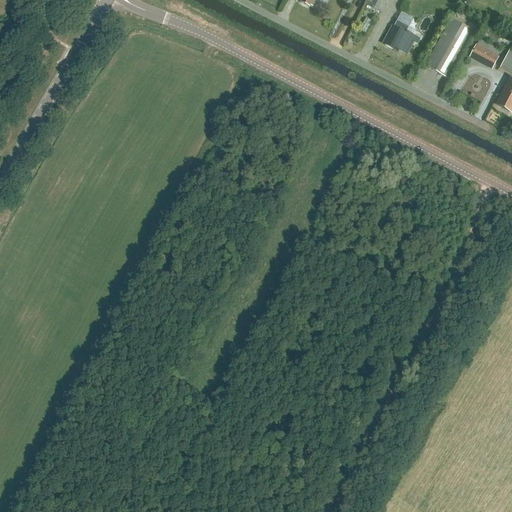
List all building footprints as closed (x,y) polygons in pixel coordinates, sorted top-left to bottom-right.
[(369,0),(366,6),(377,11),(383,0),(369,0)] [(400,19),(420,27),(423,21),(402,13),(400,19)] [(447,78),(473,31),(451,19),(443,34),(437,44),(425,66),(447,78)] [(409,28),(397,21),(394,28),(392,27),(384,42),(386,44),(385,46),(398,53),(399,51),(407,55),(414,42),(417,44),(420,39),(408,33),(407,35),(405,34),(409,28)] [(472,58),(493,69),(498,59),(477,47),(472,58)] [(511,114),(511,113),(511,79),(498,106),(511,114)]
